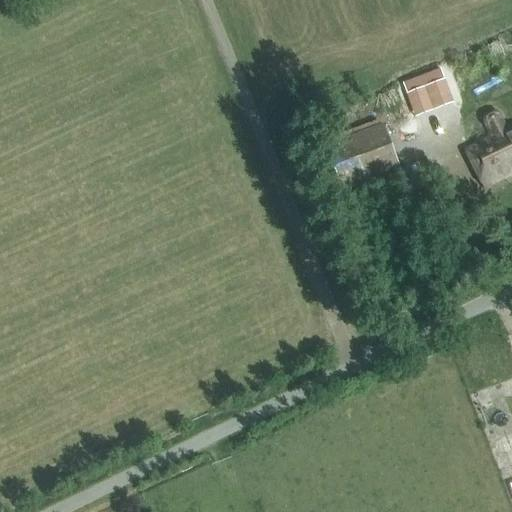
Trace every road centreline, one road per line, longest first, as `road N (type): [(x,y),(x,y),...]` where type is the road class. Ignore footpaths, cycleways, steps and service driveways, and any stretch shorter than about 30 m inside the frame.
road 1 (unclassified): [(57,511),(511,293)]
road 2 (track): [(204,0),(356,369)]
